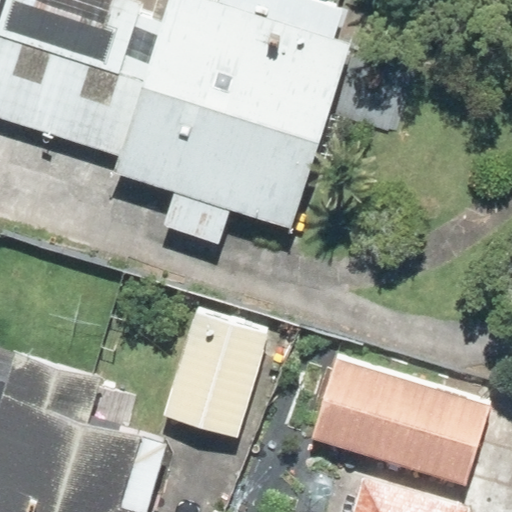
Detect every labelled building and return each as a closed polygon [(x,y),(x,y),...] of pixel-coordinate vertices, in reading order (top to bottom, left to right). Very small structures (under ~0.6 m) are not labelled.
[(0,0),(0,42),(14,0),(0,0)] [(14,0),(0,42),(0,102),(133,147),(178,11),(149,1),(149,0),(14,0)] [(181,0),(178,11),(133,147),(128,159),(186,178),(173,214),(231,234),(244,196),(305,216),(368,27),(351,22),(358,2),(352,0),(181,0)] [(282,321),(211,299),(178,408),(249,429),(282,321)] [(113,365),(36,338),(7,422),(0,419),(0,511),(158,511),(189,426),(127,404),(132,391),(107,382),(113,365)] [(503,391),(349,346),(324,431),(478,477),(503,391)] [(479,511),(486,489),(376,460),(362,511),(479,511)]
